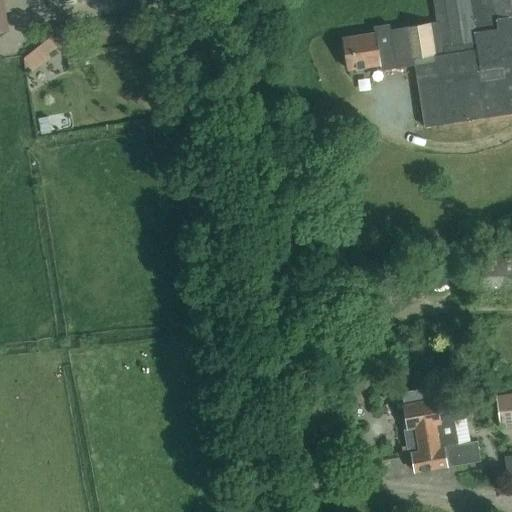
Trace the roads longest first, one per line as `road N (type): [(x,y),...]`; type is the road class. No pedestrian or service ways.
road 1 (unclassified): [(257,511),(173,0)]
road 2 (unknown): [(196,136),(348,113),(433,144),(495,139),(511,128)]
